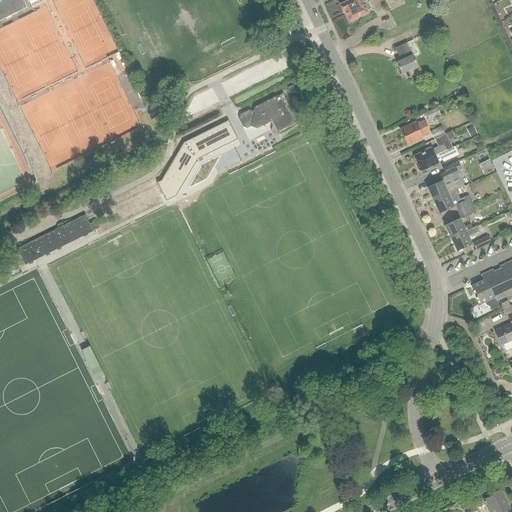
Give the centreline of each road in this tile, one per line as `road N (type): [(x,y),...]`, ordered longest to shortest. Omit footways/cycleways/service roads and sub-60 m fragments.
road 1 (tertiary): [(436,317),(436,275),(305,0)]
road 2 (tertiary): [(438,480),(415,416),(436,317)]
